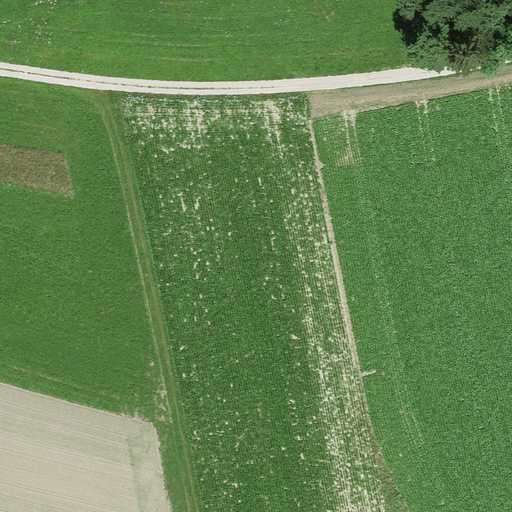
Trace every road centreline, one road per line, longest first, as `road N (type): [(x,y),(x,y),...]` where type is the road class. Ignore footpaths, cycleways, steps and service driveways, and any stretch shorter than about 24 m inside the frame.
road 1 (track): [(511,53),(396,82),(224,94),(0,71)]
road 2 (track): [(95,83),(187,511)]
